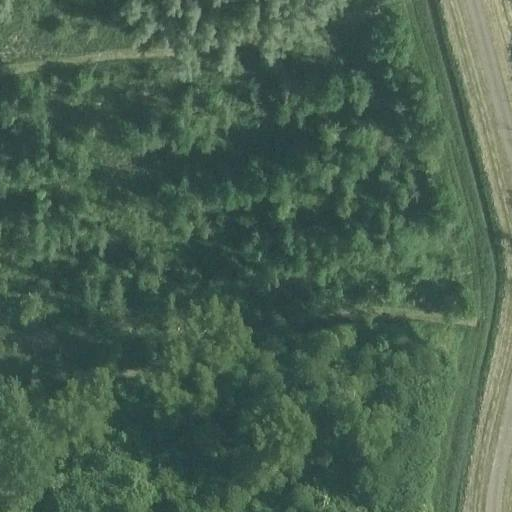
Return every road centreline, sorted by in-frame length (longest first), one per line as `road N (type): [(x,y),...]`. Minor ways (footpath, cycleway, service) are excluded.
road 1 (unclassified): [(511,161),(468,0)]
road 2 (unclassified): [(490,511),(511,376)]
